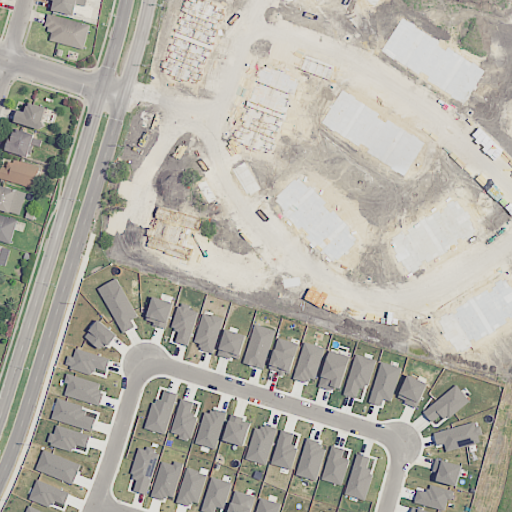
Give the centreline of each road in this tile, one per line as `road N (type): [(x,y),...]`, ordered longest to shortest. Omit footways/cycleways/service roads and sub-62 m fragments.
road 1 (secondary): [(0,478),(148,0)]
road 2 (secondary): [(125,0),(0,414)]
road 3 (residential): [(145,359),(408,444)]
road 4 (residential): [(92,511),(145,359)]
road 5 (residential): [(122,97),(0,58)]
